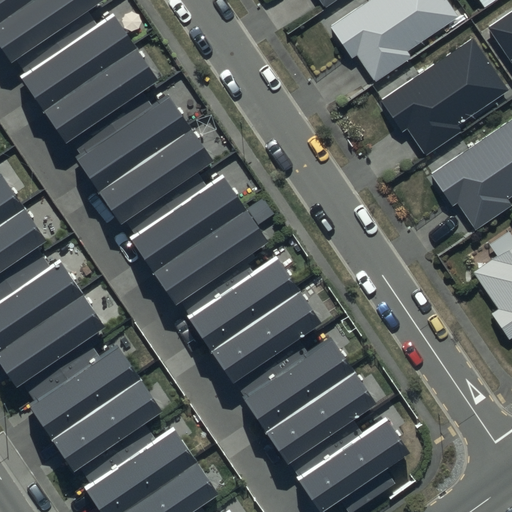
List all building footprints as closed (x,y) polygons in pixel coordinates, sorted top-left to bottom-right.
[(347,511),(352,511),(396,483),(386,469),(409,453),(384,417),(363,431),(354,419),(376,404),(330,337),(309,351),(300,337),(321,322),(276,256),(257,269),(248,256),(268,242),(222,175),(206,186),(197,172),(214,161),(167,93),(152,104),(144,92),(160,81),(113,12),(98,23),(90,10),(104,0),(0,0),(0,43),(320,511),(324,511),(340,501),(347,511)] [(447,0),(368,0),(330,26),(352,57),(357,54),(375,81),(411,57),(407,51),(459,16),(447,0)] [(511,11),(488,28),(511,62),(511,11)] [(473,38),(381,101),(403,133),(407,130),(426,157),(462,132),(458,126),(509,91),(473,38)] [(511,118),(431,174),(453,206),(457,203),(476,229),(511,205),(508,199),(511,196),(511,118)] [(231,511),(229,508),(223,511),(205,511),(203,507),(220,496),(172,426),(157,436),(148,423),(164,412),(117,343),(103,352),(92,335),(105,327),(58,258),(49,264),(38,248),(47,242),(1,173),(0,173),(0,363),(17,388),(22,385),(35,403),(30,407),(74,472),(79,469),(89,483),(84,487),(101,511),(231,511)] [(511,245),(472,272),(498,310),(492,314),(509,339),(511,337),(511,245)]
